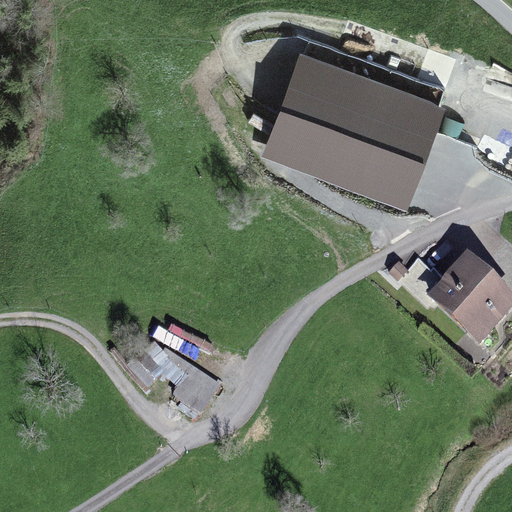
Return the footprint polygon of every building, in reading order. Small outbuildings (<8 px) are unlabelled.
[(297,48),(262,157),(412,204),(447,96),(297,48)] [(511,104),(469,90),(444,164),(511,187),(511,104)] [(511,319),(511,302),(468,261),(429,303),(482,352),(511,319)] [(403,282),(426,300),(440,283),(417,265),(403,282)] [(188,388),(178,402),(195,413),(215,385),(167,352),(157,367),(188,388)]
